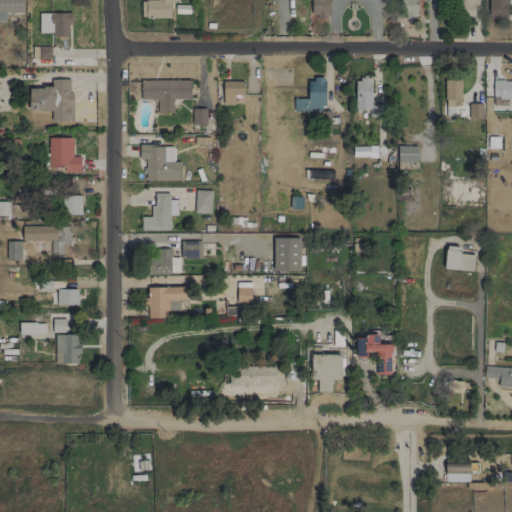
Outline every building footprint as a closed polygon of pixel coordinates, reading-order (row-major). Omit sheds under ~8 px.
[(22,0),(0,0),(0,11),(22,12),(22,0)] [(170,17),(169,2),(177,2),(176,0),(151,0),(140,0),(141,18),(170,17)] [(326,0),(309,0),(310,17),(327,16),(326,0)] [(416,18),(416,0),(400,0),(400,18),(416,18)] [(473,0),(456,0),(457,16),(474,16),(473,0)] [(506,19),(506,0),(487,0),(488,19),(506,19)] [(71,13),(39,13),(39,34),(67,35),(68,25),(71,25),(71,13)] [(50,58),(50,46),(36,46),(36,58),(50,58)] [(323,79),(307,78),(307,98),(293,98),(292,111),(323,111),(323,79)] [(355,78),(355,110),(368,110),(368,116),(386,116),(386,105),(370,105),(371,78),(355,78)] [(71,121),(71,79),(50,79),(50,87),(28,88),(28,110),(50,110),(50,121),(71,121)] [(190,98),(189,79),(140,80),(140,100),(156,99),(156,113),(173,113),(172,99),(190,98)] [(460,79),(444,79),(444,105),(460,105),(460,79)] [(511,80),(491,80),(492,101),(511,100),(511,80)] [(243,81),(222,81),(221,104),(234,104),(234,94),(243,94),(243,81)] [(468,104),(468,119),(481,119),(481,103),(468,104)] [(192,124),(206,124),(206,108),(192,108),(192,124)] [(72,138),(48,138),(47,167),(63,168),(63,172),(80,172),(80,156),(71,156),(72,138)] [(172,145),(138,146),(139,159),(144,159),(145,180),(180,180),(179,161),(173,162),(172,145)] [(352,146),(352,157),(376,157),(376,146),(352,146)] [(417,169),(416,146),(396,146),(397,169),(417,169)] [(211,190),(194,189),(193,212),(210,213),(211,190)] [(168,229),(168,215),(175,215),(175,200),(168,200),(168,193),(154,193),(154,204),(150,204),(150,216),(141,216),(141,230),(168,229)] [(80,215),(81,195),(62,195),(61,214),(80,215)] [(22,227),(22,243),(42,242),(41,240),(50,240),(51,253),(72,252),(71,225),(22,227)] [(299,237),(272,238),(272,271),(299,271),(299,237)] [(22,241),(5,242),(6,260),(22,260),(22,241)] [(201,241),(180,241),(180,258),(200,258),(201,241)] [(443,268),(472,271),(473,255),(458,253),(459,247),(445,245),(443,268)] [(170,249),(146,250),(147,275),(171,274),(170,249)] [(186,286),(146,287),(147,318),(166,317),(166,310),(179,310),(179,299),(186,299),(186,286)] [(235,301),(249,302),(250,287),(236,287),(235,301)] [(77,305),(78,289),(56,288),(56,305),(77,305)] [(225,315),(242,315),(242,307),(226,306),(225,315)] [(51,332),(64,332),(65,319),(51,318),(51,332)] [(78,364),(79,342),(77,342),(77,335),(55,334),(54,363),(78,364)] [(389,374),(390,344),(377,344),(378,334),(365,334),(365,338),(354,338),(354,357),(365,357),(365,351),(375,351),(374,374),(389,374)] [(330,392),(330,380),(340,380),(340,354),(314,354),(314,392),(330,392)] [(282,385),(281,365),(230,366),(230,386),(282,385)] [(511,386),(511,367),(486,367),(485,378),(498,378),(497,387),(511,386)]
